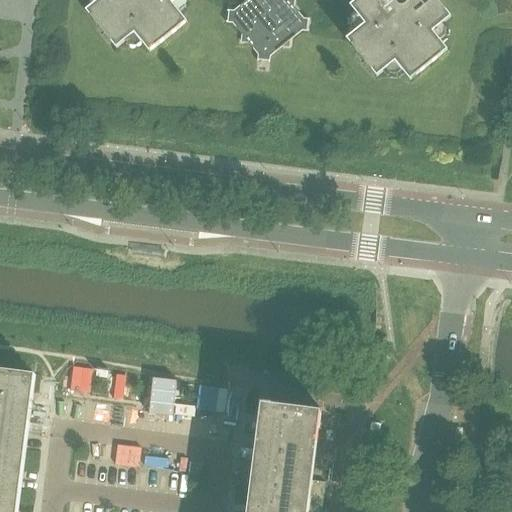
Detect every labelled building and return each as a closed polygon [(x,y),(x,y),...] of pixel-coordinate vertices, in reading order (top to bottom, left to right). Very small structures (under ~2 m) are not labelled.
[(176,0),(99,0),(87,11),(117,48),(135,34),(150,52),(188,22),(173,3),(176,0)] [(233,23),(242,34),(259,55),(258,61),(271,62),(271,56),(303,31),(309,31),(310,19),(304,18),(289,0),(246,0),(234,11),(229,10),(227,22),(233,23)] [(451,17),(437,0),(432,0),(425,6),(419,0),(379,0),(378,1),(377,0),(358,0),(350,6),(364,25),(347,39),(376,77),(395,62),(410,80),(448,50),(433,31),(451,17)] [(0,511),(18,511),(35,375),(31,374),(0,369),(0,511)] [(263,404),(262,413),(248,511),(324,511),(328,482),(311,480),(320,411),(269,404),(263,404)]
